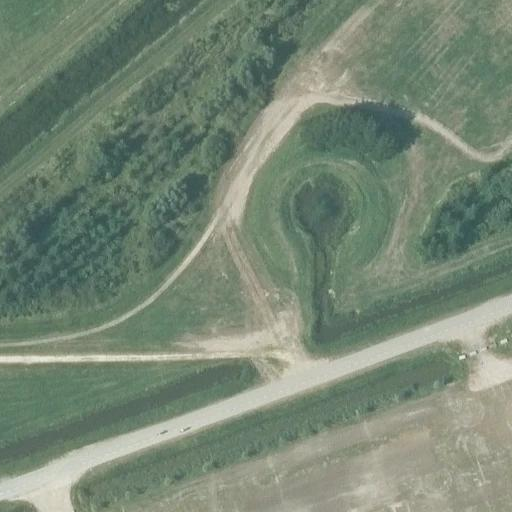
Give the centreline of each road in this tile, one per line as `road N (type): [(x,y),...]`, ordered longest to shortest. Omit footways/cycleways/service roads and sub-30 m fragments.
road 1 (unknown): [(511,142),(486,162),(415,116),(294,100),(268,120),(189,258),(159,291),(105,328),(0,343)]
road 2 (unknown): [(106,0),(0,89)]
